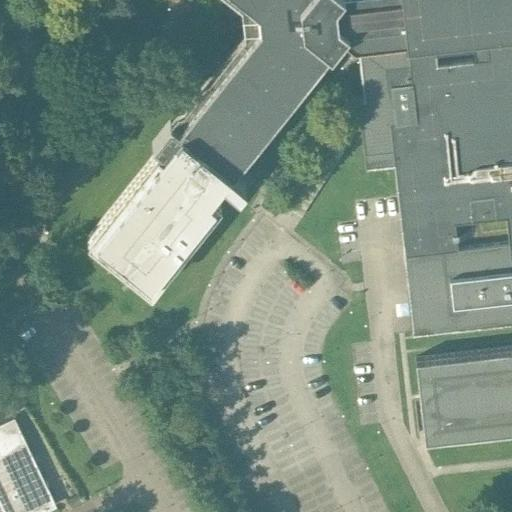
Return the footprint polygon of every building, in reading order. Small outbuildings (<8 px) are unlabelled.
[(258,16),(259,23),(227,64),(178,125),(169,119),(151,141),(155,144),(159,148),(158,149),(157,150),(88,236),(150,285),(219,200),(212,194),(213,193),(225,178),(238,188),(245,179),(232,169),(235,165),(329,49),(339,35),(353,46),(358,46),(359,57),(363,96),(358,97),(358,96),(357,96),(365,166),(366,166),(366,165),(380,164),(386,163),(393,162),(399,216),(407,288),(433,285),(438,329),(511,320),(511,345),(414,356),(418,391),(423,431),(423,436),(423,437),(454,434),(475,431),(511,427),(511,0),(245,0),(257,9),(258,16)] [(282,204),(299,215),(336,160),(318,149),(282,204)] [(0,414),(23,404),(15,389),(15,387),(2,393),(0,388),(0,414)] [(0,422),(0,502),(4,511),(36,511),(55,503),(13,416),(0,422)] [(415,511),(409,499),(391,508),(392,511),(415,511)]
